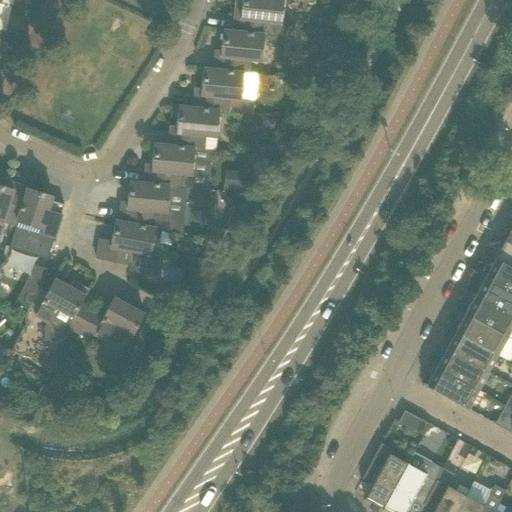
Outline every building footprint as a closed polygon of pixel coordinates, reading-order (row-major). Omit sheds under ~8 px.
[(235,12),(233,31),(233,32),(263,35),(263,36),(282,37),(283,26),(281,23),(283,0),(241,0),(240,13),(235,12)] [(6,32),(0,30),(0,54),(2,55),(8,58),(14,48),(4,46),(3,45),(6,32)] [(243,73),(250,74),(251,61),(261,62),(263,36),(263,35),(233,32),(233,31),(223,30),(221,51),(215,50),(212,69),(212,70),(243,73)] [(230,112),(231,99),(241,100),(243,73),(212,70),(212,69),(203,68),(201,89),(195,88),(193,108),(219,111),(230,112)] [(299,91),(298,80),(284,81),(285,92),(299,91)] [(171,126),(169,145),(169,146),(194,149),(194,150),(215,152),(219,111),(193,108),(178,106),(176,126),(171,126)] [(278,132),(278,119),(265,119),(264,126),(270,132),(278,132)] [(191,175),(194,150),(194,149),(169,146),(169,145),(154,144),(152,164),(146,163),(145,183),(144,184),(169,186),(190,188),(191,175)] [(246,172),(226,170),(224,190),(245,191),(246,172)] [(16,226),(17,222),(28,188),(2,180),(0,185),(0,238),(5,223),(16,226)] [(155,229),(156,228),(165,230),(169,186),(144,184),(145,183),(129,182),(127,202),(121,201),(119,222),(155,229)] [(37,240),(51,245),(64,205),(51,201),(53,196),(28,188),(17,222),(41,230),(37,240)] [(237,195),(224,194),(223,201),(228,207),(235,207),(237,201),(237,195)] [(129,270),(130,271),(158,276),(162,259),(159,255),(151,254),(155,229),(119,222),(115,221),(111,241),(100,239),(96,259),(130,265),(129,270)] [(511,222),(511,226),(505,241),(502,239),(502,240),(511,245),(511,222)] [(504,242),(495,259),(492,257),(492,258),(511,268),(511,245),(502,240),(501,240),(504,242)] [(50,260),(38,256),(35,265),(25,288),(16,303),(28,309),(43,282),(50,260)] [(494,260),(485,277),(482,275),(482,276),(511,292),(511,268),(492,258),(494,260)] [(485,278),(475,295),(473,293),(472,294),(511,315),(511,292),(482,276),(485,278)] [(85,296),(54,279),(35,315),(65,332),(67,327),(79,334),(92,309),(81,303),(85,296)] [(133,336),(144,314),(125,304),(128,300),(116,293),(103,315),(92,309),(79,334),(92,340),(95,335),(108,342),(116,327),(128,334),(121,349),(130,354),(138,339),(133,336)] [(474,296),(465,313),(463,312),(462,312),(508,337),(511,329),(511,315),(472,294),(472,295),(474,296)] [(465,314),(455,331),(453,330),(452,330),(498,356),(508,337),(462,312),(462,313),(465,314)] [(455,332),(446,349),(443,348),(489,373),(498,356),(452,330),(452,331),(455,332)] [(445,350),(436,367),(433,366),(479,391),(489,373),(443,348),(443,349),(445,350)] [(72,377),(81,361),(70,355),(61,371),(72,377)] [(423,384),(469,410),(479,391),(433,366),(436,368),(426,385),(424,383),(423,384)] [(34,408),(24,403),(19,414),(29,419),(34,408)] [(511,433),(511,409),(505,406),(495,424),(511,433)] [(423,435),(429,424),(404,411),(398,422),(423,435)] [(392,449),(381,443),(362,478),(373,484),(364,500),(365,500),(367,498),(384,507),(382,509),(383,510),(408,463),(390,454),(392,449)] [(383,510),(385,507),(393,511),(405,511),(412,499),(423,505),(443,468),(432,462),(426,473),(408,463),(383,510)] [(457,511),(467,495),(450,486),(455,475),(443,468),(423,505),(434,511),(432,511),(457,511)] [(494,511),(495,511),(499,503),(506,491),(495,485),(485,505),(467,495),(457,511),(494,511)] [(495,511),(494,511),(502,511),(506,507),(499,503),(495,511)]
